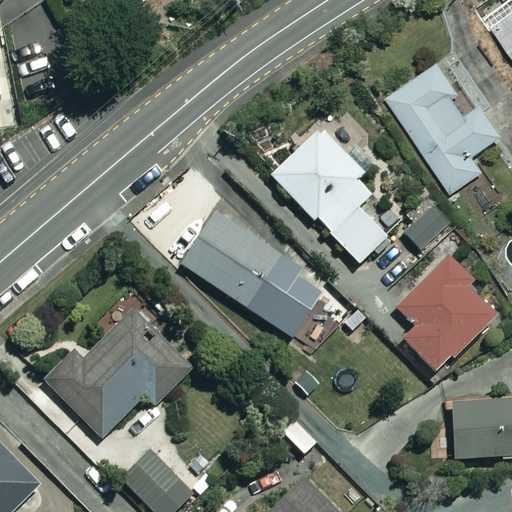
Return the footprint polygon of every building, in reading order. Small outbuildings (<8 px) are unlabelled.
[(76,0),(89,23),(132,0),(76,0)] [(511,0),(487,17),(511,55),(511,0)] [(477,115),(442,62),(387,99),(453,196),(483,175),(472,157),(500,138),(483,111),(477,115)] [(362,176),(322,131),(271,178),(313,223),(316,221),(358,267),(387,240),(358,208),(370,197),(356,182),(362,176)] [(419,254),(452,225),(428,198),(395,227),(419,254)] [(292,266),(217,215),(181,268),(256,319),(292,266)] [(496,318),(448,262),(395,308),(414,330),(403,339),(432,373),(496,318)] [(374,327),(327,281),(308,301),(355,346),(374,327)] [(188,370),(133,314),(83,364),(73,354),(44,383),(101,441),(142,401),(149,408),(188,370)] [(511,401),(450,403),(452,462),(511,460),(511,401)] [(11,511),(38,487),(0,446),(0,511),(11,511)] [(177,511),(192,498),(151,455),(123,481),(152,511),(177,511)] [(511,511),(511,476),(497,478),(498,495),(508,494),(509,511),(511,511)] [(331,511),(300,481),(269,511),(331,511)]
